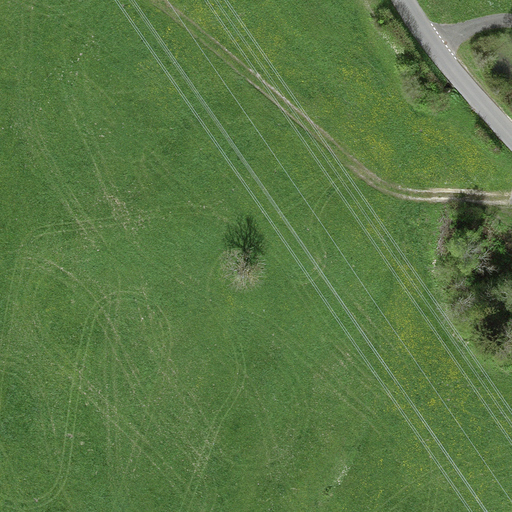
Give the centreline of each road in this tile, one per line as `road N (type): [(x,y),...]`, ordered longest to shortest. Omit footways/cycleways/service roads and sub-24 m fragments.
road 1 (track): [(511,198),(392,194),(340,161),(155,0)]
road 2 (tertiary): [(511,136),(402,0)]
